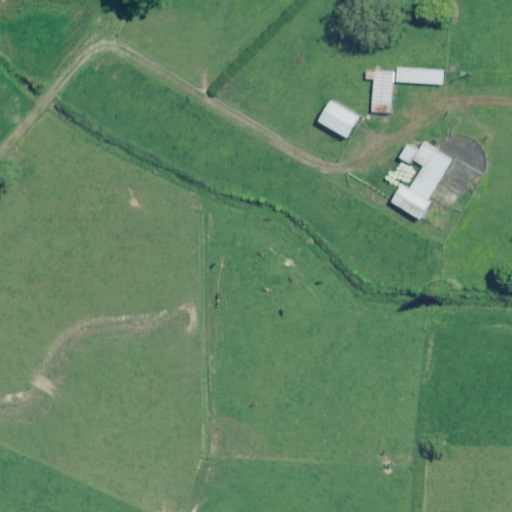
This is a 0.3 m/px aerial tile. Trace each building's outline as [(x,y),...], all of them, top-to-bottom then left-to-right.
[(445,71),(400,68),(399,81),(445,84),(445,71)] [(393,114),(395,73),(377,72),(375,113),(393,114)] [(363,118),(335,102),(323,122),(352,138),(363,118)] [(407,186),(396,203),(425,221),(436,204),(430,200),(455,161),(427,143),(422,150),(416,160),(427,167),(413,189),(407,186)] [(416,160),(422,150),(412,144),(404,158),(413,164),(416,160)]
